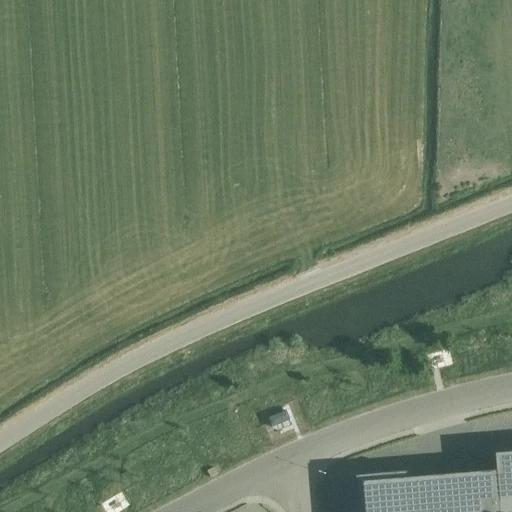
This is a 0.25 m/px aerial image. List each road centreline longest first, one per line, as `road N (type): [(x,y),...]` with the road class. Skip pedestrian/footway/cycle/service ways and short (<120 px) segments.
road 1 (unclassified): [(0,442),(123,365),(223,318),(511,202)]
road 2 (unclassified): [(511,387),(405,412),(291,458)]
